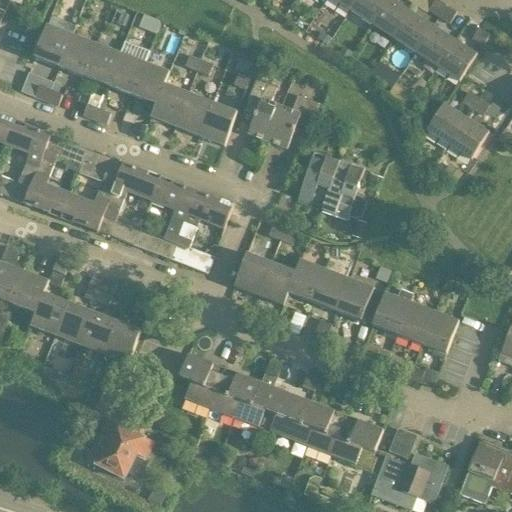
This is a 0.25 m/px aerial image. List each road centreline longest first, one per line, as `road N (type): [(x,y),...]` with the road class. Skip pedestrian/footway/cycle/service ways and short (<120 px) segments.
road 1 (residential): [(216,304),(252,213),(246,194),(0,97)]
road 2 (residential): [(460,418),(211,322),(216,304)]
road 3 (residential): [(216,304),(0,221)]
